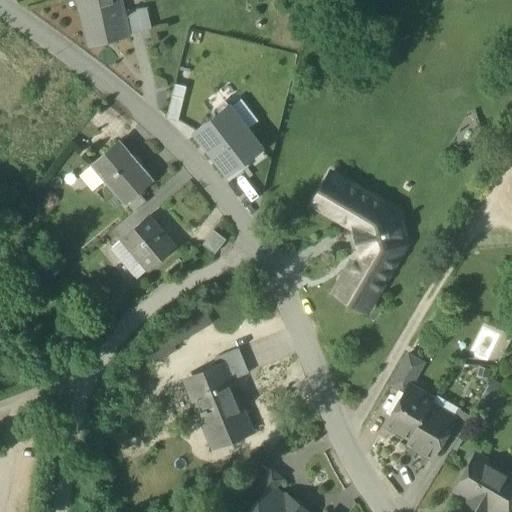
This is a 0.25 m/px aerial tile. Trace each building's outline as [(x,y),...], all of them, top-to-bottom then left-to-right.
[(75,0),(88,45),(131,33),(124,11),(121,0),(75,0)] [(147,5),(124,11),(131,33),(154,27),(147,5)] [(166,119),(177,121),(186,86),(174,84),(166,119)] [(241,98),(229,107),(246,129),(258,120),(241,98)] [(212,111),(215,115),(228,105),(224,101),(212,111)] [(229,107),(228,105),(215,115),(194,131),(228,174),(261,149),(246,129),(229,107)] [(106,178),(125,201),(155,175),(123,138),(95,161),(108,177),(106,178)] [(336,293),(366,311),(404,245),(396,212),(330,173),(312,204),(355,229),(361,250),(336,293)] [(233,188),(241,200),(257,190),(250,178),(233,188)] [(138,208),(120,223),(128,233),(146,217),(138,208)] [(128,233),(122,238),(135,253),(147,267),(174,243),(149,214),(146,217),(128,233)] [(122,238),(128,233),(120,223),(109,233),(104,237),(112,246),(122,238)] [(201,246),(214,255),(225,240),(213,231),(201,246)] [(125,262),(135,253),(122,238),(112,246),(125,262)] [(205,313),(192,320),(199,331),(211,323),(205,313)] [(173,346),(199,331),(192,320),(167,336),(173,346)] [(175,350),(173,346),(167,336),(146,348),(155,363),(175,350)] [(219,372),(223,384),(229,381),(248,373),(238,349),(213,359),(219,372)] [(390,385),(404,393),(408,386),(409,387),(423,363),(408,354),(390,385)] [(198,412),(212,447),(232,438),(233,440),(251,432),(229,381),(223,384),(219,372),(191,383),(202,410),(198,412)] [(407,443),(432,400),(409,387),(408,386),(404,393),(386,424),(410,438),(407,443)] [(433,400),(432,400),(407,443),(431,457),(446,432),(454,419),(452,418),(430,406),(433,400)] [(446,432),(457,438),(470,416),(458,409),(452,418),(454,419),(446,432)] [(486,509),(492,511),(504,511),(511,498),(511,474),(504,475),(489,467),(488,460),(481,456),(473,458),(455,490),(469,499),(468,501),(485,511),(486,509)] [(261,498),(264,500),(273,489),(280,480),(270,472),(254,492),(261,498)] [(297,511),(290,506),(273,489),(264,500),(261,498),(249,511),(297,511)]
